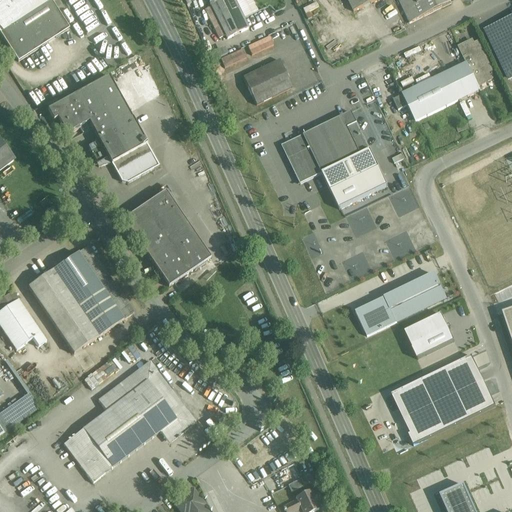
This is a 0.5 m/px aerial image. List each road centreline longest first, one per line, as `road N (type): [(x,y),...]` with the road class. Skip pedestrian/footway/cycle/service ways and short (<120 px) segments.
road 1 (primary): [(151,0),(382,511)]
road 2 (unclassified): [(138,511),(241,436),(254,407),(249,393),(177,331),(91,208)]
road 3 (residential): [(511,129),(416,177),(511,408)]
road 4 (unknown): [(288,0),(334,91),(353,89),(401,191)]
road 5 (residential): [(497,0),(325,78)]
road 6 (unknown): [(334,91),(267,128),(304,209)]
road 7 (unclassified): [(0,83),(91,208)]
